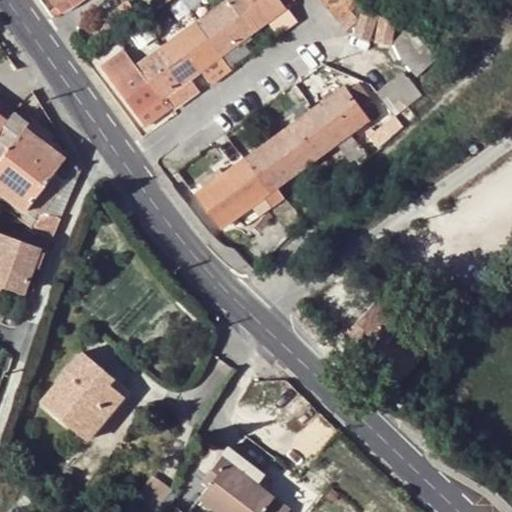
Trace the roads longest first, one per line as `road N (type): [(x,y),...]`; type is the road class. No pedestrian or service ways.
road 1 (residential): [(247,319),(511,139)]
road 2 (residential): [(0,431),(83,190),(119,152)]
road 3 (secondary): [(447,511),(247,319)]
road 4 (secondary): [(119,152),(233,303)]
road 5 (secondary): [(9,0),(119,152)]
